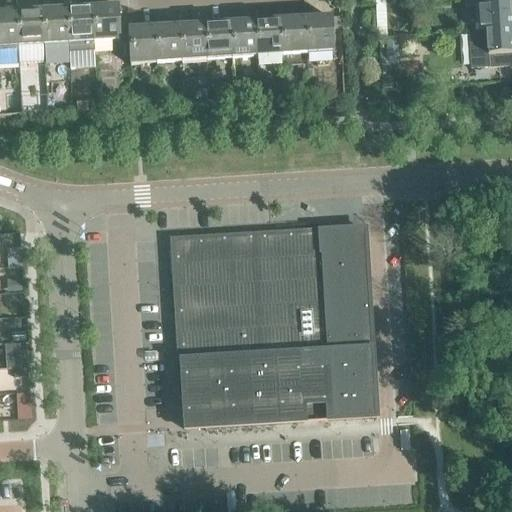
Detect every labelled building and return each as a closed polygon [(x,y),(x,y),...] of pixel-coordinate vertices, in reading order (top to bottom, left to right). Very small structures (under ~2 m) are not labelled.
[(473,8),(475,32),(485,32),(485,31),(509,30),(509,29),(507,6),(511,5),(511,0),(462,0),(463,9),(473,8)] [(116,7),(90,9),(92,45),(119,43),(117,11),(116,7)] [(65,10),(67,46),(68,54),(93,52),(92,45),(90,9),(65,10)] [(42,47),(67,46),(65,10),(40,12),(42,47)] [(17,49),(42,47),(40,12),(15,13),(17,49)] [(0,49),(17,49),(15,13),(0,13),(0,49)] [(330,18),(304,20),(306,55),(332,54),(330,18)] [(304,20),(278,21),(281,57),(306,55),(304,20)] [(278,21),(253,23),(255,59),(281,57),(278,21)] [(253,23),(228,24),(230,60),(255,59),(253,23)] [(228,24),(203,26),(205,62),(230,60),(228,24)] [(203,26),(178,27),(180,63),(205,62),(203,26)] [(178,27),(153,29),(155,65),(180,63),(178,27)] [(155,65),(153,29),(126,31),(129,66),(155,65)] [(485,32),(475,32),(467,33),(469,70),(511,68),(511,61),(510,55),(511,54),(511,29),(509,29),(509,30),(485,31),(485,32)] [(398,42),(385,42),(386,59),(399,58),(398,42)] [(92,101),(76,101),(76,114),(93,114),(92,101)] [(320,234),(172,243),(181,397),(183,397),(185,432),(209,430),(303,424),(303,422),(328,420),(328,423),(365,420),(375,420),(363,231),(320,234)] [(20,281),(6,281),(7,294),(21,293),(20,281)] [(25,333),(11,334),(12,344),(25,343),(25,333)] [(25,346),(5,347),(6,370),(26,369),(26,365),(25,346)]
